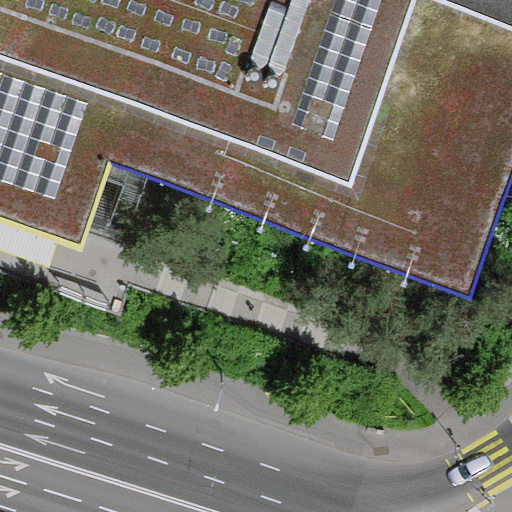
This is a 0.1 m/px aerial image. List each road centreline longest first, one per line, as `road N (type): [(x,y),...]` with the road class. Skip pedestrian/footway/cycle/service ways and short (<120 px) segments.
road 1 (primary): [(511,454),(401,493),(292,511)]
road 2 (primary): [(120,511),(0,472)]
